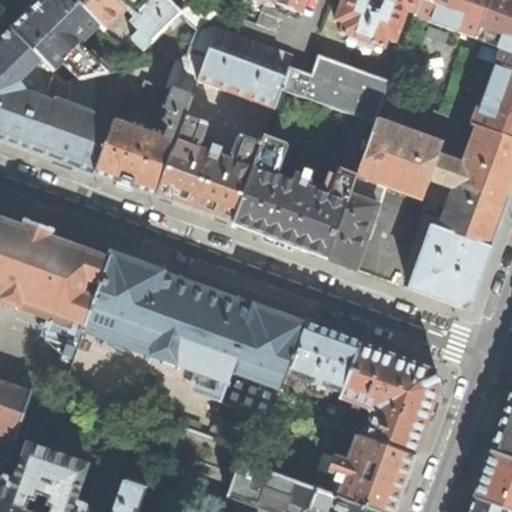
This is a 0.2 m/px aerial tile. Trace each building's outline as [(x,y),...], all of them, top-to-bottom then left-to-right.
[(39,0),(33,7),(10,29),(41,60),(53,72),(63,63),(78,80),(107,74),(88,54),(87,55),(79,47),(99,27),(73,0),(39,0)] [(129,37),(143,51),(180,15),(165,0),(73,0),(99,27),(104,31),(126,10),(134,17),(130,21),(138,29),(129,37)] [(264,0),(264,1),(300,14),(305,0),(264,0)] [(406,10),(417,14),(421,0),(343,0),(336,21),(343,24),(339,33),(384,50),(388,40),(395,43),(404,21),(406,10)] [(421,0),(417,14),(416,16),(476,39),(480,29),(490,0),(421,0)] [(511,0),(490,0),(480,29),(505,38),(496,64),(511,69),(511,0)] [(0,139),(37,153),(56,103),(26,93),(18,82),(41,60),(10,29),(0,39),(0,139)] [(205,59),(197,83),(274,109),(281,90),(285,79),(208,51),(205,59)] [(197,83),(205,59),(187,53),(185,57),(178,62),(169,91),(192,98),(197,83)] [(281,90),(376,124),(378,120),(391,82),(317,55),(310,75),(289,67),(285,79),(281,90)] [(511,69),(496,64),(480,105),(478,104),(471,124),(475,126),(511,139),(511,69)] [(125,185),(155,196),(185,116),(192,98),(169,91),(169,90),(162,107),(164,114),(162,120),(165,127),(163,134),(115,118),(114,121),(94,174),(125,185)] [(64,163),(94,174),(114,121),(57,101),(56,103),(37,153),(64,163)] [(219,164),(221,158),(218,157),(221,149),(211,146),(209,153),(206,152),(204,158),(196,155),(191,151),(192,146),(199,143),(206,123),(185,116),(155,196),(191,209),(231,223),(261,144),(239,136),(234,152),(236,159),(235,165),(233,166),(227,166),(219,164)] [(410,128),(409,131),(378,120),(376,124),(357,175),(387,187),(404,194),(421,200),(429,180),(453,189),(438,229),(491,247),(510,195),(511,190),(511,139),(475,126),(462,164),(439,155),(443,143),(437,141),(438,138),(429,135),(428,138),(420,135),(421,132),(410,128)] [(278,240),(327,258),(350,195),(357,175),(340,169),(332,190),(323,194),(307,189),(309,181),(294,176),(292,183),(269,175),(272,164),(278,166),(286,144),(264,137),(261,144),(231,223),(278,240)] [(386,190),(387,187),(357,175),(350,195),(378,205),(384,189),(386,190)] [(378,205),(350,195),(327,258),(342,264),(356,269),(378,205)] [(37,227),(0,213),(0,301),(58,323),(80,331),(83,332),(111,254),(37,227)] [(472,299),(491,247),(438,229),(431,226),(408,288),(436,298),(457,306),(472,299)] [(111,254),(83,332),(228,383),(221,402),(269,419),(279,389),(282,390),(288,374),(305,324),(205,288),(111,254)] [(80,331),(58,323),(53,340),(74,348),(80,331)] [(331,334),(305,324),(288,374),(327,388),(327,387),(342,392),(359,344),(331,334)] [(434,372),(359,344),(342,392),(339,398),(368,408),(372,416),(363,437),(415,456),(429,418),(441,385),(434,372)] [(0,434),(14,440),(32,389),(0,378),(0,434)] [(511,392),(504,414),(490,452),(511,459),(511,392)] [(215,417),(208,437),(243,449),(262,444),(266,434),(215,417)] [(179,426),(158,484),(183,493),(195,460),(235,475),(240,461),(243,449),(208,437),(179,426)] [(269,433),(272,442),(289,437),(286,428),(269,433)] [(394,511),(403,487),(415,456),(363,437),(358,435),(348,462),(334,457),(329,473),(343,478),(336,496),(380,511),(394,511)] [(14,479),(2,475),(0,481),(0,511),(83,511),(84,511),(87,504),(75,501),(87,465),(26,444),(14,479)] [(482,473),(473,498),(501,508),(507,510),(511,511),(511,459),(490,452),(482,473)] [(380,511),(336,496),(240,461),(235,475),(229,494),(277,511),(380,511)] [(133,511),(134,511),(137,511),(146,487),(125,480),(113,511),(88,511),(84,511),(83,511),(133,511)] [(467,511),(511,511),(507,510),(506,511),(499,511),(501,508),(473,498),(467,511)]
